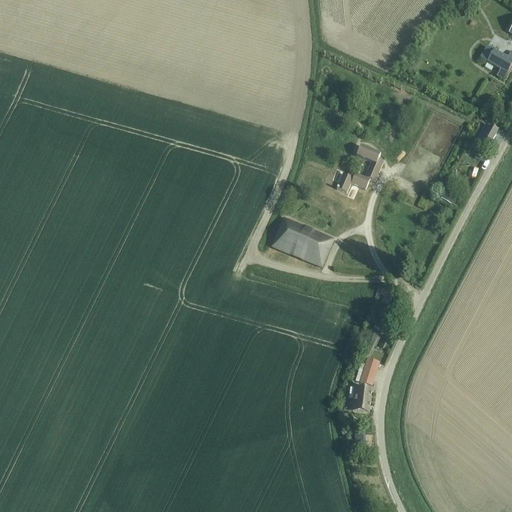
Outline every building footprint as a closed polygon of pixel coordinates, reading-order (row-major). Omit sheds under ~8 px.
[(486,56),(492,44),(486,41),(480,53),(486,56)] [(511,66),(511,53),(497,45),(486,64),(500,72),(496,78),(503,82),(511,66)] [(485,127),(476,144),(474,148),(478,150),(480,146),(486,149),(496,133),(485,127)] [(371,183),(381,164),(376,162),(379,157),(360,147),(354,156),(369,164),(361,178),(352,173),(349,178),(339,173),(332,187),(341,192),(346,183),(361,190),(366,181),(371,183)] [(488,158),(478,153),(474,159),(485,164),(488,158)] [(321,269),(332,242),(283,221),(272,248),(321,269)] [(389,346),(391,337),(386,335),(383,344),(389,346)] [(367,359),(363,372),(358,370),(354,382),(372,388),(379,363),(367,359)] [(350,390),(348,400),(354,401),(353,412),(369,413),(371,391),(355,390),(350,390)]
